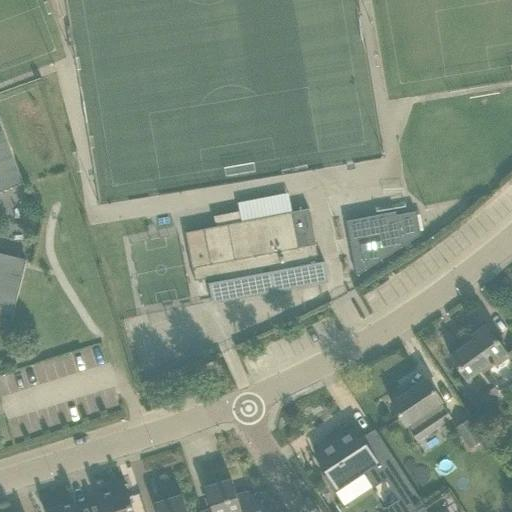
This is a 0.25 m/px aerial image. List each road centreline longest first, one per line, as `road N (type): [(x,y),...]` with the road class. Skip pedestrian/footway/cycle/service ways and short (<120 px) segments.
road 1 (residential): [(244,409),(331,369),(511,249)]
road 2 (residential): [(0,484),(244,409)]
road 3 (residential): [(310,511),(244,409)]
